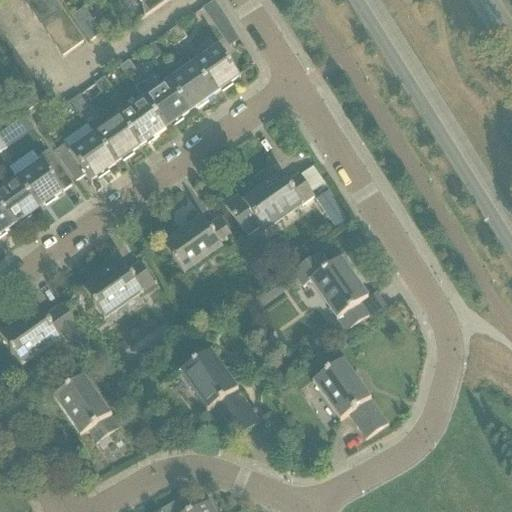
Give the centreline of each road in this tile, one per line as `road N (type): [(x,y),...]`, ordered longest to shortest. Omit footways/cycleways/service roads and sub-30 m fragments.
road 1 (residential): [(309,510),(405,457),(425,437),(450,374),(450,338),(295,82)]
road 2 (residential): [(0,294),(295,82)]
road 3 (secondary): [(364,0),(511,236)]
road 4 (residential): [(97,511),(160,475),(190,469),(309,510)]
